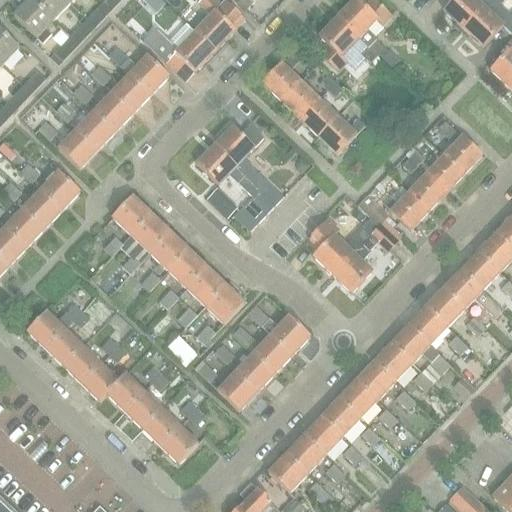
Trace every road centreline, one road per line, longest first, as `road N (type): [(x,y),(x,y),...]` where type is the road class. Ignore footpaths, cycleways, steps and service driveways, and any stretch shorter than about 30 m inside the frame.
road 1 (residential): [(344,342),(210,237),(145,169)]
road 2 (residential): [(344,342),(511,170)]
road 3 (residential): [(145,169),(308,0)]
road 4 (residential): [(195,511),(344,342)]
road 5 (residential): [(163,511),(0,359)]
road 6 (residential): [(511,373),(381,511)]
